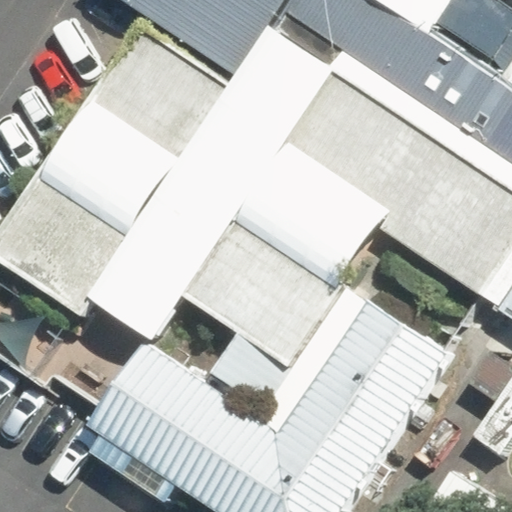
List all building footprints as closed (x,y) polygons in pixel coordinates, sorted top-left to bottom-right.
[(124,0),(122,4),(140,17),(236,84),(294,0),(124,0)] [(511,0),(301,0),(287,21),(351,64),(511,171),(511,0)] [(2,245),(164,353),(289,436),(379,303),(410,257),(511,325),(511,171),(351,64),(335,89),(268,44),(235,93),(144,33),(2,245)] [(122,417),(91,462),(166,511),(367,511),(469,362),(379,303),(289,436),(164,353),(122,417)] [(511,454),(511,387),(477,439),(508,460),(511,454)]
